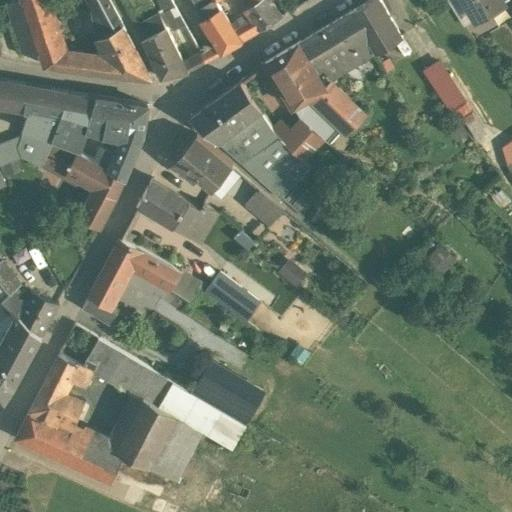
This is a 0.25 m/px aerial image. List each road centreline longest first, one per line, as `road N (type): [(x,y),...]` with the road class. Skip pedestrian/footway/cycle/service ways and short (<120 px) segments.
road 1 (residential): [(175,103),(0,426)]
road 2 (residential): [(341,0),(175,103)]
road 3 (residential): [(175,103),(0,68)]
